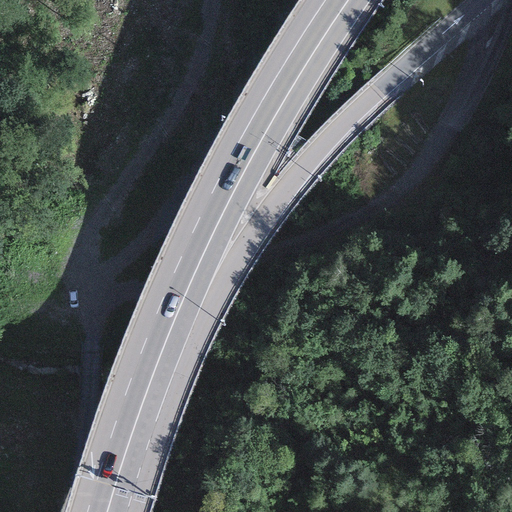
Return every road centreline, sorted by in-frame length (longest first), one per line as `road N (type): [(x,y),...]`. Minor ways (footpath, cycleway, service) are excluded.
road 1 (primary): [(127,447),(169,398),(227,278),(296,176),(481,0)]
road 2 (primary): [(259,0),(205,80),(121,246),(25,511)]
road 3 (track): [(97,299),(351,223),(395,195),(452,126)]
road 4 (track): [(97,299),(81,256),(102,210),(158,141),(189,76),(203,0)]
road 5 (primary): [(127,447),(246,165)]
road 6 (track): [(67,511),(87,432),(97,299)]
road 7 (trunk): [(246,165),(348,0)]
road 8 (primary): [(327,0),(246,165)]
road 9 (unclassified): [(496,0),(474,82),(452,126)]
road 10 (track): [(97,299),(173,206)]
